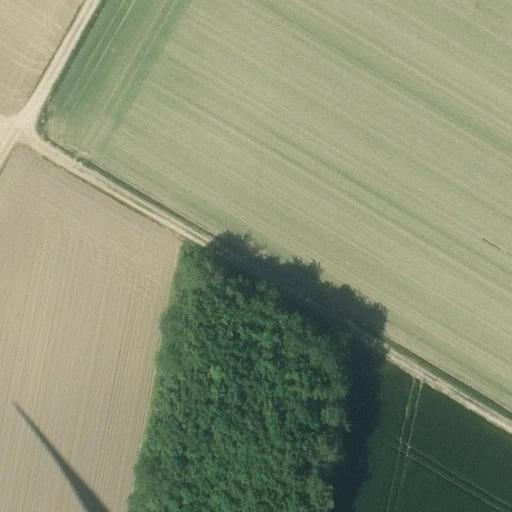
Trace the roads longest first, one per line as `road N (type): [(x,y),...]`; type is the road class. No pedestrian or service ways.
road 1 (track): [(511,429),(0,125)]
road 2 (track): [(13,133),(90,0)]
